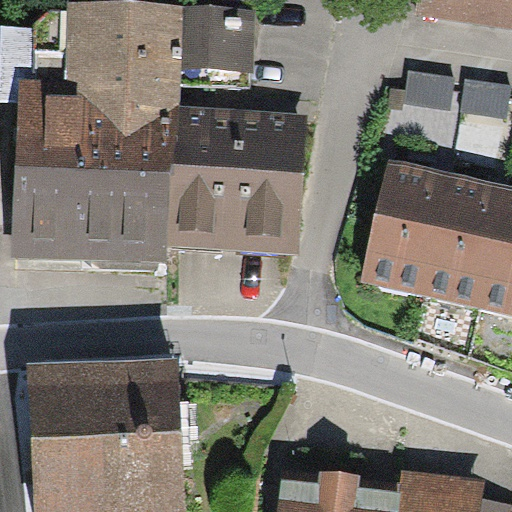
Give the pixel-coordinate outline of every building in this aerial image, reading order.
[(511,0),(419,0),(417,16),(511,30),(511,0)] [(172,253),(178,113),(183,13),(71,9),(68,85),(22,83),(15,262),(172,268),(172,253)] [(186,73),(257,77),(259,14),(188,12),(186,73)] [(457,79),(410,72),(405,107),(452,113),(457,79)] [(511,87),(465,81),(460,115),(507,122),(511,87)] [(178,113),(172,253),(234,256),(301,259),(307,119),(178,113)] [(390,171),(362,287),(511,319),(511,197),(497,194),(441,182),(390,171)] [(104,371),(28,374),(33,511),(185,511),(178,368),(104,371)] [(400,511),(403,489),(284,475),(279,511),(400,511)] [(405,475),(403,489),(400,511),(511,511),(511,506),(482,503),(484,485),(405,475)]
